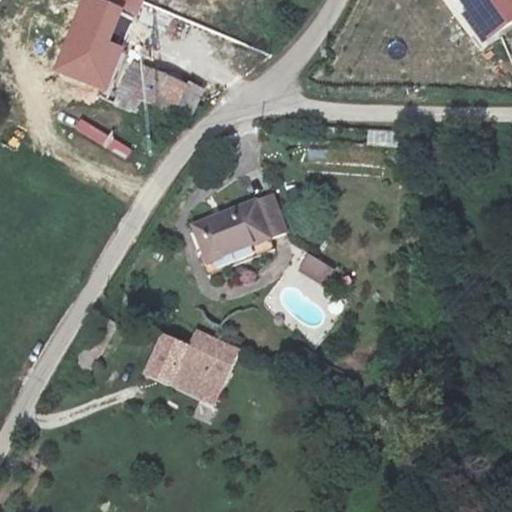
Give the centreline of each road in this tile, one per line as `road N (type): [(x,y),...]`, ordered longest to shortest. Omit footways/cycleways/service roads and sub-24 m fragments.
road 1 (unclassified): [(261,99),(219,114),(166,166),(0,450)]
road 2 (unclassified): [(511,116),(312,110),(261,99)]
road 3 (unclassified): [(339,0),(261,99)]
